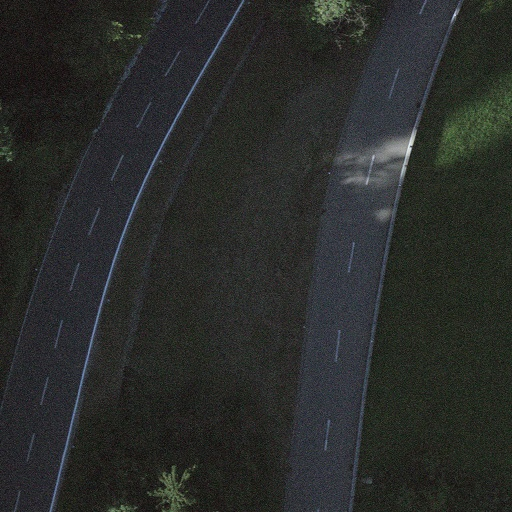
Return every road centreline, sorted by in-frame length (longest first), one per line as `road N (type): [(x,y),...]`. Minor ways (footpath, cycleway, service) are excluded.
road 1 (tertiary): [(213,0),(123,159),(71,309),(17,511)]
road 2 (tertiary): [(317,511),(358,219),(391,99),(431,0)]
